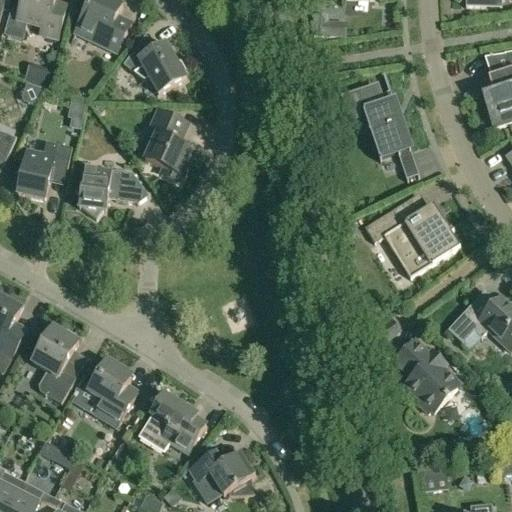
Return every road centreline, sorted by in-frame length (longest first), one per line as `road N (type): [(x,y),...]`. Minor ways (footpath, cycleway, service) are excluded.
road 1 (residential): [(130,339),(153,250),(195,209),(223,154),(225,109),(215,67),(170,0)]
road 2 (residential): [(511,231),(455,134),(428,0)]
road 3 (residential): [(278,462),(237,408),(130,339)]
road 4 (residential): [(130,339),(0,264)]
